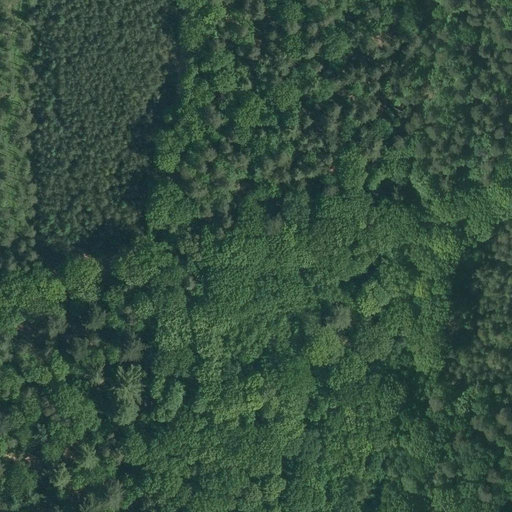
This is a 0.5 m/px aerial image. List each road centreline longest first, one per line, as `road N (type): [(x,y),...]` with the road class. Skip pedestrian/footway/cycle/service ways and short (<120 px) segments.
road 1 (track): [(436,211),(422,292),(421,420),(405,511)]
road 2 (track): [(152,259),(436,211)]
road 3 (track): [(177,0),(152,259)]
road 4 (track): [(152,259),(125,511)]
road 5 (track): [(0,302),(152,259)]
